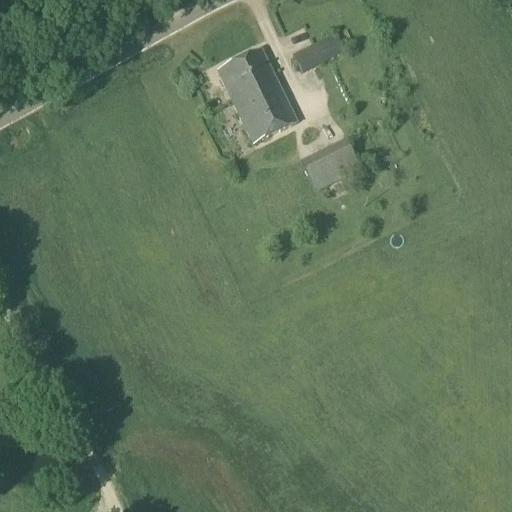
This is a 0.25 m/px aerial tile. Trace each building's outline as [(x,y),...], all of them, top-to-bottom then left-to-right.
[(300,78),(343,57),(334,37),(291,58),(300,78)] [(252,147),(295,126),(260,54),(217,74),(252,147)] [(272,216),(358,173),(343,142),(256,185),(272,216)] [(278,162),(290,154),(284,144),(272,152),(278,162)] [(307,226),(330,208),(321,196),(298,214),(307,226)]
